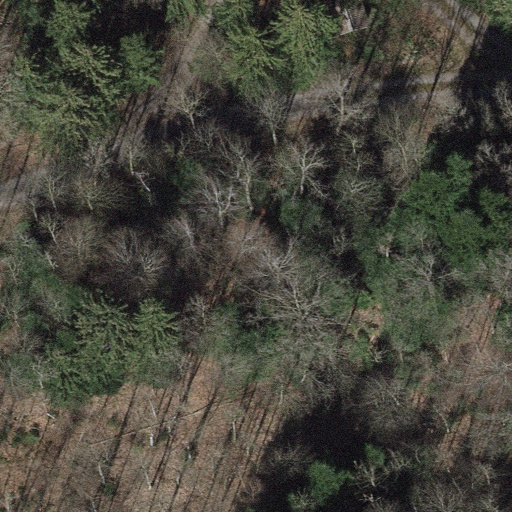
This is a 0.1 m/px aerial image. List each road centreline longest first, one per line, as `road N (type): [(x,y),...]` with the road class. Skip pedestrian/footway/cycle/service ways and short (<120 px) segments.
road 1 (track): [(0,195),(281,112),(511,86)]
road 2 (track): [(101,160),(198,53),(232,0)]
